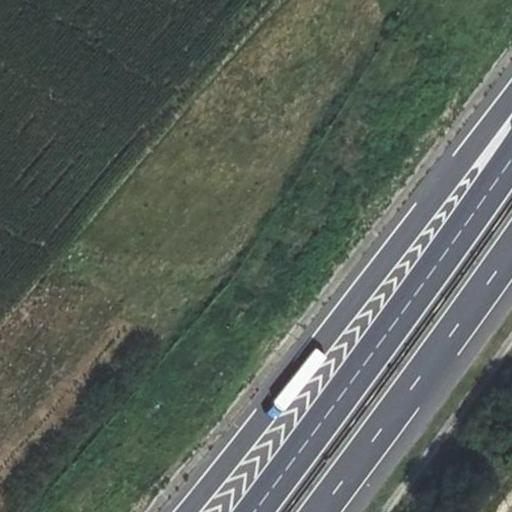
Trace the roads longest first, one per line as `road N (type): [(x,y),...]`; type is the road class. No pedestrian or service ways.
road 1 (motorway): [(511,98),(184,511)]
road 2 (motorway): [(511,157),(253,511)]
road 3 (motorway): [(321,511),(511,250)]
